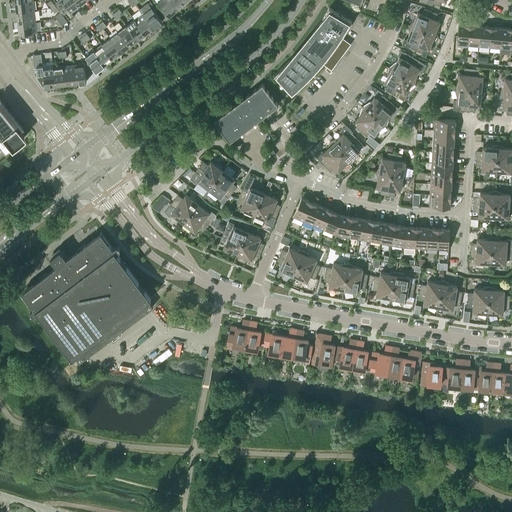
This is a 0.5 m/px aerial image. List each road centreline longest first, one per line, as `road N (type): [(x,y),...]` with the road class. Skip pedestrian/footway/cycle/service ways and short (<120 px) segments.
road 1 (secondary): [(98,171),(265,46),(301,0)]
road 2 (tertiary): [(252,297),(511,345)]
road 3 (secondary): [(267,0),(218,50),(83,151)]
road 4 (residential): [(296,179),(293,151),(375,64),(402,0)]
road 5 (residential): [(151,194),(212,137),(261,171),(296,179)]
road 6 (residential): [(296,179),(346,198),(465,213)]
road 7 (tertiary): [(86,180),(155,259),(194,274)]
road 8 (tertiary): [(194,274),(147,236),(98,171)]
road 9 (residential): [(7,69),(28,47),(60,42),(113,0)]
road 10 (residential): [(252,297),(296,179)]
